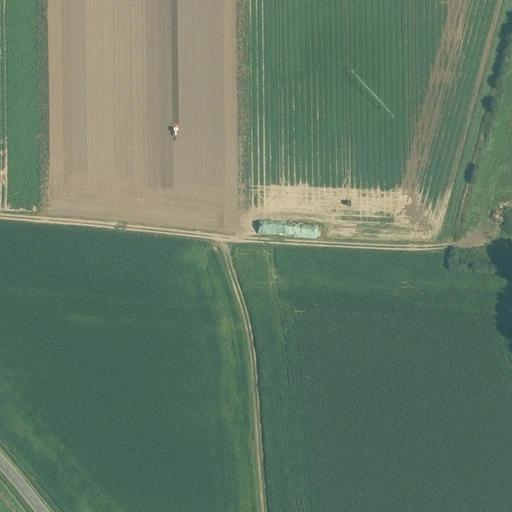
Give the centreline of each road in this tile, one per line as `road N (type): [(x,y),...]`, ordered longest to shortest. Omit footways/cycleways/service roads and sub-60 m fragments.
road 1 (track): [(444,249),(0,216)]
road 2 (track): [(267,511),(245,312),(222,237)]
